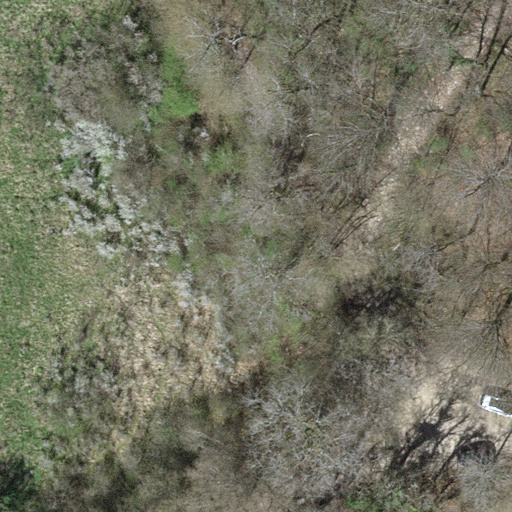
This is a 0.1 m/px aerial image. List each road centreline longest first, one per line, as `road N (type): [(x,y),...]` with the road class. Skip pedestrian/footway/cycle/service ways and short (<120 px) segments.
road 1 (track): [(302,414),(206,118),(188,0)]
road 2 (track): [(302,414),(111,511)]
road 3 (track): [(511,416),(417,403),(302,414)]
